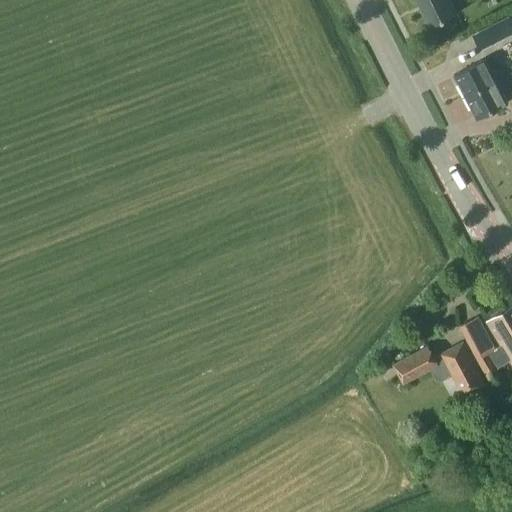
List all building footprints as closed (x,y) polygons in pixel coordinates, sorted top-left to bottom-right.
[(415,0),(428,26),(456,13),(449,0),(415,0)] [(511,21),(508,15),(472,33),(480,50),(511,33),(511,21)] [(453,74),(464,96),(505,75),(500,66),(490,71),(484,58),(453,74)] [(505,75),(464,96),(475,117),(506,102),(500,91),(510,86),(505,75)] [(501,342),(495,345),(487,350),(492,360),(481,366),(490,382),(501,375),(496,366),(509,358),(511,362),(511,303),(487,318),(501,342)] [(458,325),(481,366),(492,360),(487,350),(495,345),(477,314),(458,325)] [(441,353),(434,357),(428,345),(393,363),(402,381),(429,367),(431,371),(436,379),(441,379),(452,373),(461,391),(480,381),(460,342),(440,352),(441,353)]
